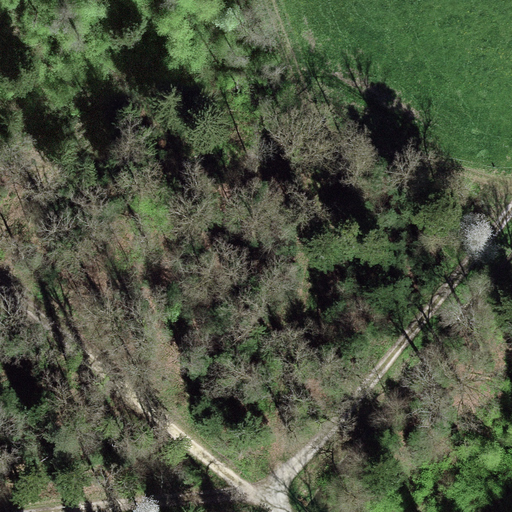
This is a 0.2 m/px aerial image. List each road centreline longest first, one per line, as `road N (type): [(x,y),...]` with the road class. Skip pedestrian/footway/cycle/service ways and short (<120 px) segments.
road 1 (track): [(265,0),(319,154),(263,496)]
road 2 (track): [(511,202),(263,496)]
road 3 (track): [(263,496),(0,275)]
road 4 (track): [(316,137),(511,179)]
road 5 (track): [(92,511),(263,496)]
